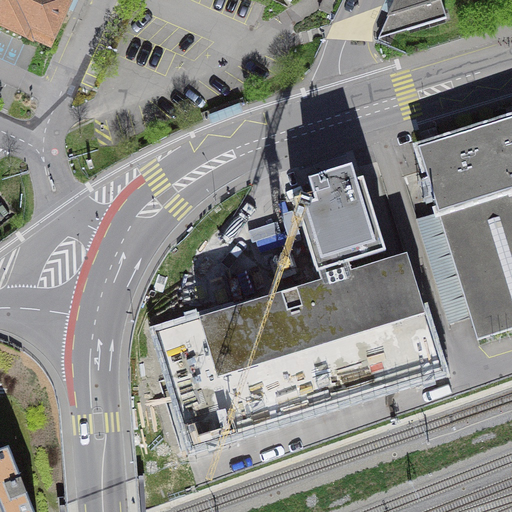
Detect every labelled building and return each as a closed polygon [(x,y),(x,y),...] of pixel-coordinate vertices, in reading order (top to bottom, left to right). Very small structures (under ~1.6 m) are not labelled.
[(31,39),(46,45),(58,18),(66,0),(0,0),(0,26),(30,40),(31,39)] [(441,1),(443,0),(395,0),(377,39),(446,19),(441,1)] [(511,106),(510,107),(409,138),(432,212),(415,218),(447,321),(470,314),(477,336),(511,324),(511,106)] [(441,372),(406,257),(386,264),(383,254),(384,254),(362,182),(355,184),(351,170),(330,176),(309,182),(314,197),(295,202),(315,269),(316,269),(318,275),(319,274),(322,284),(318,286),(318,285),(200,321),(201,325),(152,340),(185,449),(441,372)] [(253,287),(268,286),(267,259),(252,260),(253,287)] [(0,511),(33,511),(9,448),(0,451),(0,511)]
